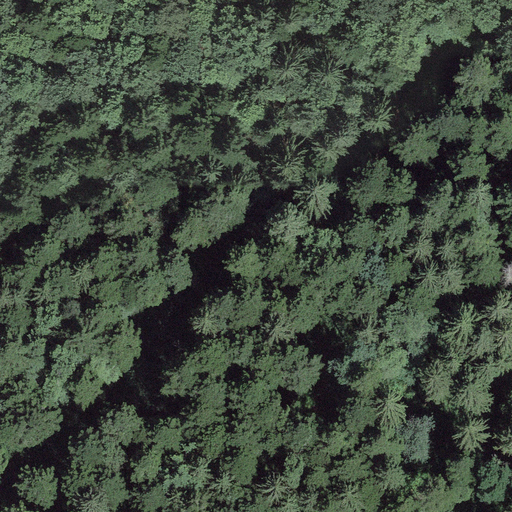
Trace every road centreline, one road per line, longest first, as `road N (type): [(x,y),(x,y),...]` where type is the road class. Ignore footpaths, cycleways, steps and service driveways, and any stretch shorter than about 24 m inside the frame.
road 1 (track): [(292,0),(313,31),(443,116),(510,173),(500,196),(493,299),(511,348)]
road 2 (track): [(345,436),(271,362),(189,357),(100,332),(0,327)]
